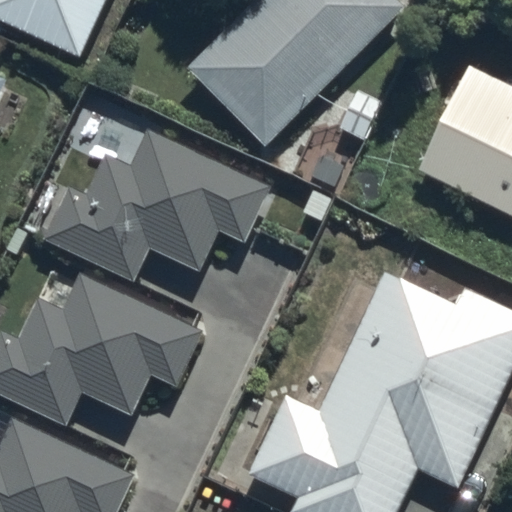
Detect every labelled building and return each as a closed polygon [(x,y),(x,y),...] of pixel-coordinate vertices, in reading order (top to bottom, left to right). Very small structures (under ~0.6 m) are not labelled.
[(114,0),(0,0),(0,26),(85,66),(114,0)] [(408,14),(393,0),(257,0),(187,73),(271,155),(408,14)] [(511,93),(471,75),(423,177),(511,218),(511,93)] [(0,114),(13,87),(0,81),(0,114)] [(273,195),(148,136),(130,172),(110,162),(90,203),(74,195),(49,248),(137,290),(154,253),(203,277),(222,237),(248,250),(273,195)] [(458,497),(511,387),(511,317),(467,295),(457,316),(384,280),(321,411),(317,418),(292,405),(256,479),(308,504),(303,511),(407,511),(423,480),(458,497)] [(207,337),(83,281),(66,319),(41,307),(24,346),(7,338),(0,353),(0,399),(70,432),(85,399),(135,423),(154,382),(182,394),(207,337)] [(121,511),(135,484),(12,425),(0,450),(0,511),(121,511)]
